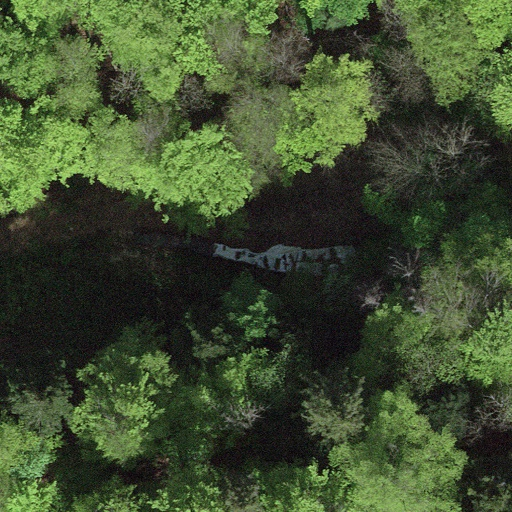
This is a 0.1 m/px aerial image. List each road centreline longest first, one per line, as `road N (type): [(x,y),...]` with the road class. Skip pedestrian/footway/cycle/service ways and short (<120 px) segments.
road 1 (track): [(511,130),(415,137),(256,190),(63,218),(0,252)]
road 2 (track): [(511,224),(331,160),(0,92)]
